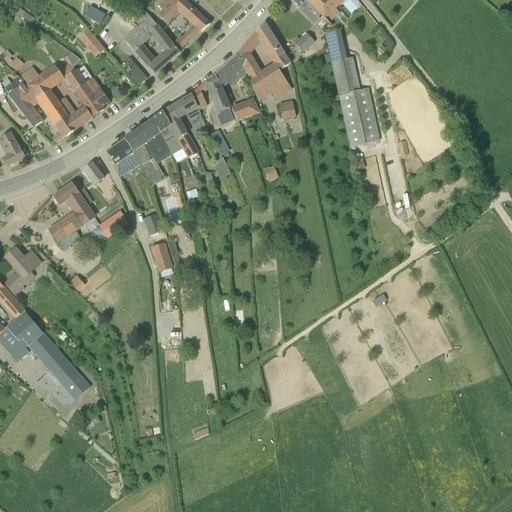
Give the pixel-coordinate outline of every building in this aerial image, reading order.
[(13,1),(10,0),(8,0),(4,7),(8,9),(13,1)] [(178,10),(195,25),(201,30),(202,32),(210,25),(183,0),(172,0),(171,2),(168,0),(166,0),(159,8),(162,11),(158,15),(167,23),(178,10)] [(290,0),(315,25),(323,17),(306,0),(290,0)] [(306,0),(323,17),(324,18),(343,0),(306,0)] [(22,18),(26,13),(20,9),(17,14),(22,18)] [(144,11),(138,16),(146,21),(124,40),(155,75),(176,56),(180,54),(159,28),(150,17),(144,11)] [(264,24),(257,32),(261,39),(277,63),(260,73),(250,56),(248,53),(251,49),(246,45),(237,56),(247,72),(252,81),(250,83),(259,102),(272,93),(286,83),(279,72),(291,64),(264,24)] [(327,44),(342,41),(340,30),(325,33),(327,44)] [(88,31),(79,38),(91,52),(99,45),(88,31)] [(292,42),(302,53),(314,42),(306,33),(299,40),(297,37),(292,42)] [(181,37),(174,43),(180,50),(187,43),(181,37)] [(54,68),(41,77),(50,90),(63,80),(65,78),(71,86),(80,80),(72,68),(73,67),(80,60),(72,54),(64,59),(67,65),(57,72),(54,68)] [(237,56),(222,70),(228,81),(232,85),(247,72),(237,56)] [(16,58),(13,62),(10,59),(7,63),(10,65),(17,72),(23,65),(16,58)] [(147,79),(130,58),(121,66),(138,87),(147,79)] [(331,62),(350,147),(379,141),(368,89),(359,91),(352,58),(331,62)] [(72,68),(73,67),(72,68),(80,80),(71,86),(85,106),(93,118),(104,110),(102,108),(109,103),(92,79),(85,83),(76,70),(75,71),(72,68)] [(43,122),(32,108),(28,103),(36,98),(36,97),(38,96),(39,98),(48,91),(50,90),(41,77),(40,78),(28,87),(19,77),(5,89),(35,128),(43,122)] [(206,84),(208,90),(219,114),(219,113),(220,115),(217,116),(221,127),(234,121),(229,109),(221,90),(214,77),(206,84)] [(204,101),(201,95),(199,90),(192,95),(197,107),(204,101)] [(28,103),(32,108),(39,102),(52,121),(64,113),(48,91),(39,98),(38,96),(36,97),(36,98),(28,103)] [(192,95),(179,103),(186,115),(190,121),(195,132),(201,129),(205,126),(200,116),(201,115),(199,111),(197,107),(192,95)] [(232,109),(238,121),(258,113),(253,102),(232,109)] [(282,120),(296,117),(293,102),(279,105),(282,120)] [(179,103),(163,113),(170,127),(178,140),(179,143),(182,150),(185,155),(197,149),(188,133),(187,134),(179,119),(186,115),(179,103)] [(71,108),(66,112),(64,113),(52,121),(64,139),(93,118),(85,106),(75,113),(71,108)] [(163,113),(152,120),(160,134),(169,149),(171,156),(182,150),(179,143),(178,140),(170,127),(163,113)] [(162,174),(153,159),(169,149),(160,134),(152,120),(125,140),(133,153),(136,160),(140,167),(147,183),(162,174)] [(3,159),(8,168),(25,158),(11,134),(0,140),(10,156),(3,159)] [(221,156),(229,151),(221,136),(213,141),(221,156)] [(133,153),(125,140),(106,153),(115,166),(117,165),(121,170),(136,160),(133,153)] [(222,159),(212,163),(219,179),(230,174),(222,159)] [(104,179),(92,163),(83,170),(95,186),(104,179)] [(268,183),(278,178),(273,165),(262,170),(268,183)] [(211,173),(205,173),(204,173),(209,184),(214,182),(211,173)] [(50,232),(58,244),(95,219),(90,211),(82,200),(78,193),(79,193),(72,184),(53,197),(59,206),(65,202),(67,204),(69,202),(77,214),(50,232)] [(78,193),(82,200),(88,196),(84,189),(79,193),(78,193)] [(196,190),(186,193),(189,201),(199,197),(196,190)] [(7,210),(2,215),(1,218),(3,220),(5,220),(11,215),(7,210)] [(128,224),(120,213),(106,223),(114,234),(128,224)] [(158,215),(143,220),(149,236),(164,231),(158,215)] [(197,223),(190,224),(196,256),(203,254),(197,223)] [(15,238),(19,242),(23,237),(20,234),(15,238)] [(152,249),(160,272),(171,268),(164,245),(152,249)] [(5,284),(16,296),(24,289),(23,287),(33,278),(29,273),(41,262),(33,252),(24,260),(15,251),(7,258),(20,272),(14,277),(5,284)] [(0,302),(15,319),(23,310),(3,287),(0,283),(0,302)] [(15,319),(6,327),(19,343),(8,353),(18,363),(30,353),(26,349),(28,346),(76,401),(90,388),(81,376),(88,370),(82,363),(74,370),(23,310),(15,319)] [(66,333),(54,325),(53,326),(50,324),(49,325),(46,329),(75,351),(78,348),(63,336),(66,333)]
